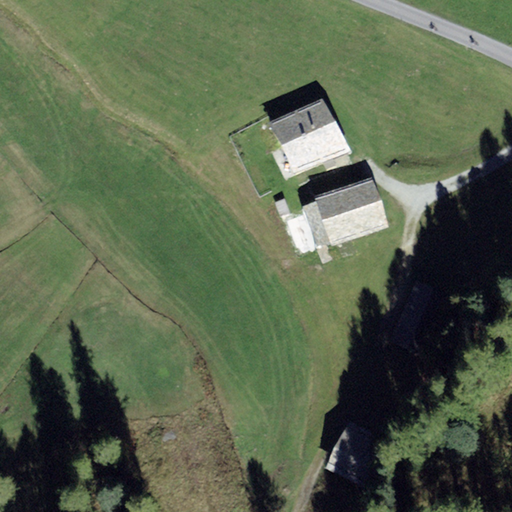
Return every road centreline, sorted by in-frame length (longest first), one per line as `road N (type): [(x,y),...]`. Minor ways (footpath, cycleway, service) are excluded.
road 1 (track): [(299,511),(385,336),(410,235),(411,194)]
road 2 (unclassified): [(511,58),(372,0)]
